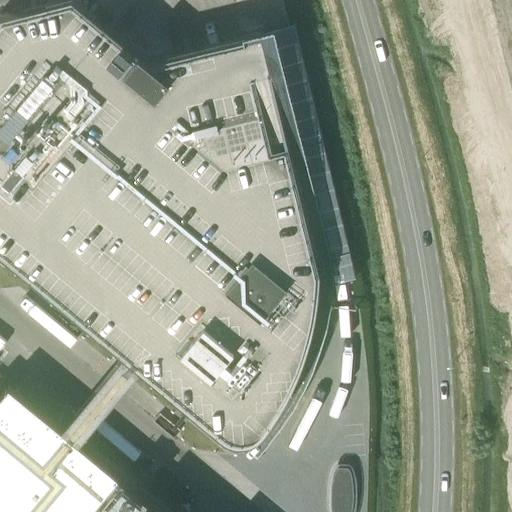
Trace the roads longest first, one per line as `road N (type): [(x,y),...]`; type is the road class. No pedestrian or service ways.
road 1 (primary): [(433,511),(441,431),(416,216),(357,0)]
road 2 (unknown): [(335,289),(283,71),(176,122),(145,147)]
road 3 (unclassified): [(0,313),(241,511)]
road 4 (unknown): [(314,511),(343,358),(335,289)]
road 5 (unknown): [(145,147),(131,105),(74,60),(44,62),(0,111)]
road 6 (unclassified): [(471,0),(511,184)]
road 7 (unknown): [(335,289),(321,297),(295,374),(243,444)]
road 8 (unknown): [(145,147),(250,233),(281,247)]
road 9 (unknown): [(103,194),(194,279)]
